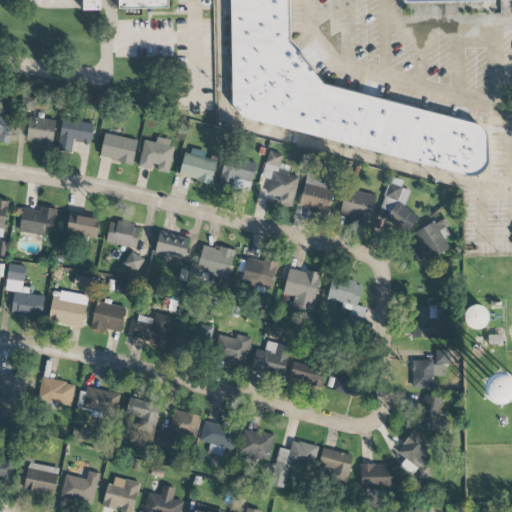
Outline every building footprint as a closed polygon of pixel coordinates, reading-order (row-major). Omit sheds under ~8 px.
[(100,0),(82,0),(83,11),(101,11),(100,0)] [(118,0),(118,9),(168,8),(168,0),(118,0)] [(227,0),(286,0),(287,34),(319,77),(479,121),(483,144),(483,170),(453,175),(239,117),(228,98),(227,0)] [(0,142),(10,144),(13,117),(2,116),(3,109),(0,108),(0,142)] [(56,121),(30,116),(25,140),(39,142),(38,148),(51,150),(56,121)] [(72,147),(73,142),(91,143),(93,123),(61,119),(58,146),(72,147)] [(99,157),(132,165),(138,140),(105,133),(99,157)] [(137,167),(153,171),(154,170),(168,173),(175,143),(156,138),(155,142),(144,140),(137,167)] [(216,160),(204,158),(205,153),(184,149),(179,177),(212,183),(216,160)] [(299,178),(286,174),(288,169),(279,166),(282,155),(268,151),(261,178),(270,180),(267,194),(280,197),(278,203),(292,206),(299,178)] [(249,194),(255,164),(224,157),(218,188),(249,194)] [(327,215),(336,180),(307,172),(298,208),(327,215)] [(410,191),(400,187),(402,181),(391,177),(380,209),(388,212),(384,223),(409,232),(416,213),(404,208),(410,191)] [(375,196),(345,189),(339,216),(369,223),(375,196)] [(56,209),(41,207),(40,211),(22,209),(19,233),(53,236),(56,209)] [(99,219),(68,215),(66,235),(97,238),(99,219)] [(411,246),(422,265),(450,248),(444,239),(452,235),(442,218),(412,235),(417,243),(411,246)] [(106,244),(136,249),(140,226),(109,221),(106,244)] [(154,253),(184,261),(190,239),(159,231),(154,253)] [(234,251),(202,244),(197,272),(206,274),(204,282),(226,287),(234,251)] [(137,272),(144,259),(131,252),(123,265),(137,272)] [(241,282),(270,290),(277,265),(248,257),(241,282)] [(10,315),(41,319),(44,294),(22,291),(25,266),(8,264),(5,291),(13,292),(10,315)] [(321,275),(289,267),(280,305),(312,313),(321,275)] [(91,278),(75,275),(73,287),(90,289),(91,278)] [(327,299),(358,305),(362,283),(332,277),(327,299)] [(52,298),(47,321),(81,328),(88,297),(61,290),(59,299),(52,298)] [(90,327),(120,334),(126,308),(96,301),(90,327)] [(436,306),(412,306),(413,338),(443,338),(443,319),(436,319),(436,306)] [(464,307),(465,328),(487,328),(487,306),(464,307)] [(172,316),(154,312),(153,319),(137,315),(132,340),(166,347),(172,316)] [(193,332),(178,329),(175,346),(210,351),(214,326),(194,323),(193,332)] [(217,361),(244,368),(252,338),(225,331),(217,361)] [(250,369),(283,377),(290,347),(266,341),(264,351),(255,349),(250,369)] [(433,376),(445,376),(444,365),(448,365),(447,350),(435,351),(435,360),(416,361),(416,388),(433,387),(433,376)] [(356,396),(362,357),(348,355),(346,371),(336,369),(333,392),(356,396)] [(321,385),(325,367),(293,361),(290,379),(321,385)] [(26,377),(0,372),(0,418),(11,420),(14,402),(21,403),(26,377)] [(485,403),(511,403),(511,374),(485,374),(485,403)] [(72,405),(74,382),(39,379),(37,403),(72,405)] [(78,407),(91,410),(90,416),(100,419),(102,413),(114,416),(120,395),(84,385),(78,407)] [(449,422),(439,419),(444,400),(423,395),(415,427),(446,434),(449,422)] [(153,431),(160,406),(129,398),(124,416),(139,420),(137,426),(153,431)] [(170,450),(173,433),(196,437),(200,415),(173,411),(169,434),(158,432),(155,447),(170,450)] [(225,448),(232,450),(238,430),(204,421),(198,441),(210,444),(208,453),(222,457),(225,448)] [(86,442),(89,433),(74,428),(71,437),(86,442)] [(268,461),(274,436),(244,428),(237,453),(268,461)] [(278,448),(270,484),(285,488),(290,463),(313,469),(318,447),(292,441),(290,451),(278,448)] [(353,455),(322,448),(316,475),(346,483),(353,455)] [(54,495),(58,467),(28,463),(24,491),(54,495)] [(0,464),(0,482),(15,482),(14,464),(0,464)] [(392,489),(391,464),(360,465),(361,490),(392,489)] [(91,505),(100,474),(87,471),(85,479),(65,474),(59,496),(91,505)] [(119,511),(132,511),(140,484),(115,476),(112,485),(107,484),(101,507),(119,511)] [(148,492),(142,511),(181,511),(184,502),(172,499),(175,489),(162,485),(159,496),(148,492)]
